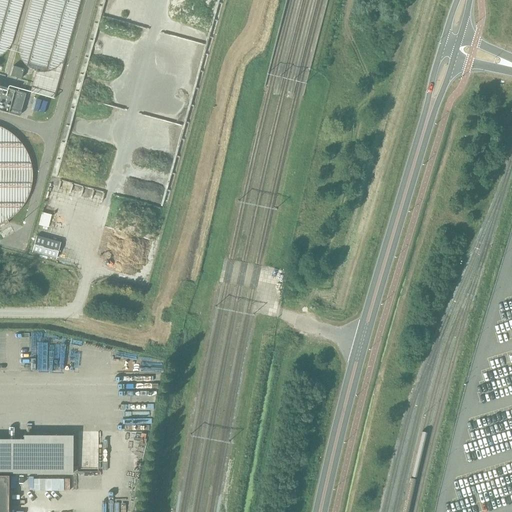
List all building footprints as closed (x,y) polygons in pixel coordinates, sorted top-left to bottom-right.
[(21,79),(24,69),(13,66),(10,75),(21,79)] [(21,111),(26,93),(0,85),(0,110),(8,112),(10,108),(21,111)] [(0,222),(7,218),(13,214),(16,211),(21,205),(25,199),(28,191),(30,184),(31,176),(31,168),(29,161),(27,153),(25,150),(21,143),(16,137),(13,135),(7,130),(0,126),(0,222)] [(43,211),(40,223),(49,225),(52,213),(43,211)] [(37,235),(32,252),(55,258),(59,241),(37,235)] [(0,472),(72,472),(73,435),(23,434),(23,438),(0,438),(0,472)] [(0,511),(8,511),(8,475),(0,474),(0,511)]
